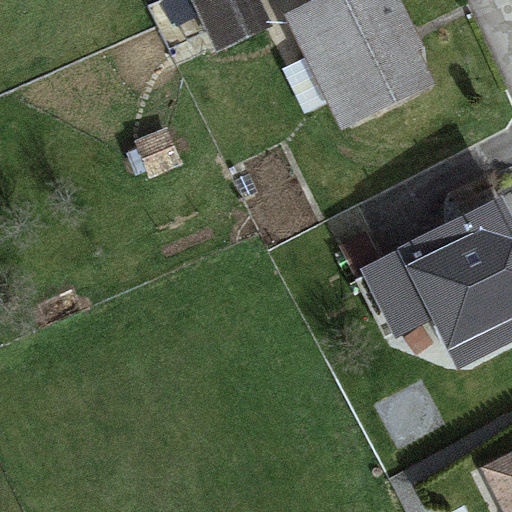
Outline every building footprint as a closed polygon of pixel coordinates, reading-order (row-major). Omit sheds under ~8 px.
[(247,0),(203,0),(190,6),(213,56),(263,33),(247,0)] [(378,0),(341,0),(285,30),(339,134),(425,90),(378,0)] [(511,301),(479,234),(405,271),(453,368),(511,338),(511,301)] [(366,240),(333,256),(345,281),(379,265),(366,240)] [(511,459),(491,469),(511,511),(511,459)]
